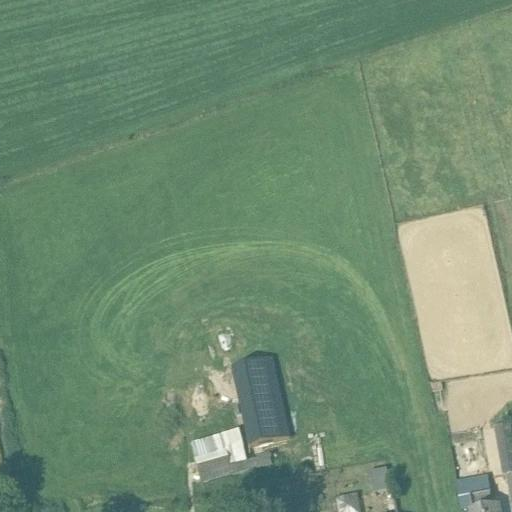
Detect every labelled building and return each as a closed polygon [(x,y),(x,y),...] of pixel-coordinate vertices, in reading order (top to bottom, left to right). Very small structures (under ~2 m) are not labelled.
[(272,361),(233,369),(245,424),(284,415),(272,361)] [(260,425),(189,445),(201,487),(272,468),(260,425)] [(511,436),(511,428),(496,430),(500,456),(504,476),(507,476),(511,474),(511,436)] [(385,470),(368,474),(374,496),(391,491),(385,470)] [(487,478),(466,482),(471,510),(469,510),(469,511),(499,511),(498,506),(492,507),(490,492),(487,478)] [(289,495),(268,499),(270,509),(291,504),(289,495)] [(358,511),(356,497),(336,501),(337,511),(358,511)] [(266,511),(264,503),(248,506),(249,511),(266,511)]
